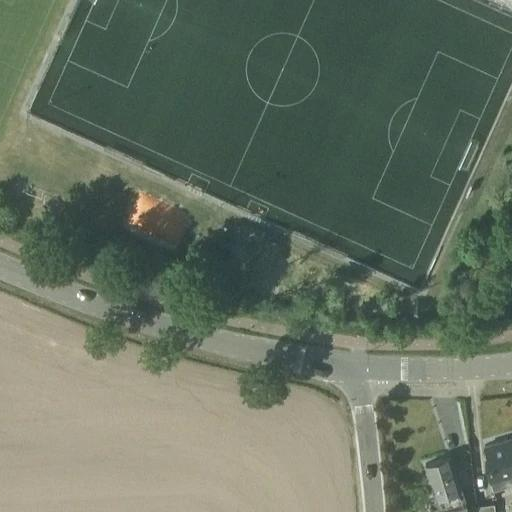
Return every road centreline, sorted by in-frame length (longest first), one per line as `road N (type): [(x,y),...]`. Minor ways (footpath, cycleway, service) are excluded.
road 1 (tertiary): [(359,367),(191,336),(0,266)]
road 2 (tertiary): [(359,367),(511,363)]
road 3 (unclassified): [(373,511),(359,367)]
